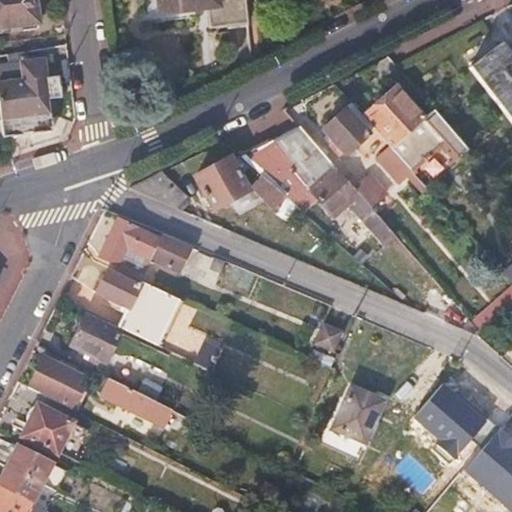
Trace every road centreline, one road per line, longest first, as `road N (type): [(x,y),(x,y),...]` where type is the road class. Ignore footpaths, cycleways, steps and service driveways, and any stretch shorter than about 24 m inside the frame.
road 1 (residential): [(95,160),(115,193),(478,349),(511,380)]
road 2 (tertiary): [(435,0),(95,160)]
road 3 (residential): [(0,357),(95,160)]
road 4 (residential): [(85,0),(102,129),(95,160)]
